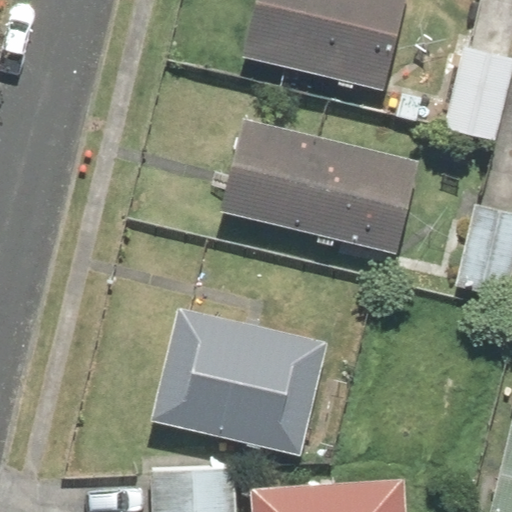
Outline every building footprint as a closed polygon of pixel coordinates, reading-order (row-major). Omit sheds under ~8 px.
[(410,0),(261,0),(249,51),(389,86),(410,0)] [(511,78),(511,50),(466,43),(452,126),(503,134),(511,78)] [(426,155),(248,109),(224,201),(402,247),(426,155)] [(511,290),(511,205),(484,200),(467,285),(511,293),(511,290)] [(332,336),(183,299),(154,414),(304,450),(332,336)] [(511,511),(511,418),(490,511),(511,511)] [(238,511),(238,459),(154,461),(155,511),(238,511)] [(415,511),(412,469),(254,480),(256,511),(415,511)]
